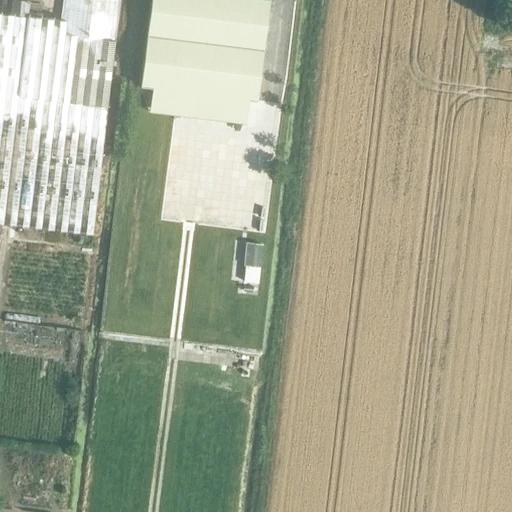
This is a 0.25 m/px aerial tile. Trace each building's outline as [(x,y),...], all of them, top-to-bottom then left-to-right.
[(0,12),(0,223),(94,234),(95,218),(96,209),(115,40),(119,0),(66,0),(64,19),(0,12)] [(151,0),(141,85),(153,87),(250,99),(258,100),(261,76),(270,0),(151,0)] [(147,155),(149,139),(126,137),(124,153),(147,155)] [(246,243),(244,256),(260,258),(262,245),(246,243)] [(246,265),(244,281),(257,282),(259,267),(246,265)]
